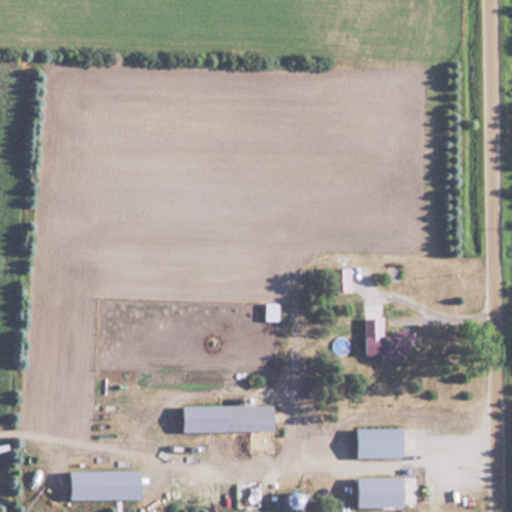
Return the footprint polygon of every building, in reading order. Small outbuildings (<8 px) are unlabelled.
[(351,267),(335,268),(335,291),(352,291),(351,267)] [(280,319),(280,302),(265,302),(265,319),(280,319)] [(416,354),(416,328),(373,327),(373,334),(364,334),(364,354),(416,354)] [(276,430),(275,404),(186,405),(186,431),(276,430)] [(360,427),(360,458),(408,458),(408,427),(360,427)]
